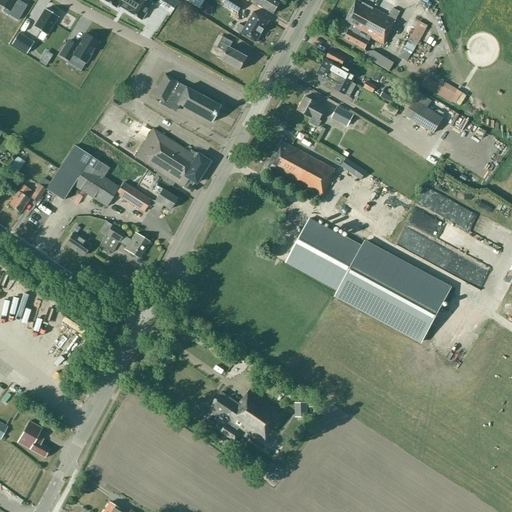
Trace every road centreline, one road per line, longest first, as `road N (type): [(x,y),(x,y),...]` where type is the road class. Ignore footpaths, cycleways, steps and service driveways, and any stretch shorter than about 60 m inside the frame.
road 1 (tertiary): [(141,323),(260,103)]
road 2 (residential): [(64,0),(260,103)]
road 3 (tertiary): [(40,511),(141,323)]
road 4 (tertiary): [(141,323),(0,229)]
